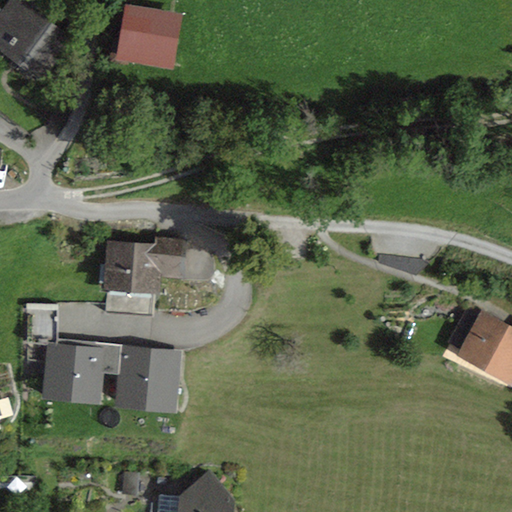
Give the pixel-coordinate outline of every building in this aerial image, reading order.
[(44,2),(40,0),(10,0),(0,16),(0,45),(53,79),(80,37),(39,10),(44,2)] [(190,13),(131,5),(124,60),(183,68),(190,13)] [(0,100),(4,104),(16,88),(0,76),(0,100)] [(4,104),(31,124),(43,108),(16,88),(4,104)] [(168,241),(114,239),(112,287),(165,289),(166,275),(190,276),(191,238),(172,237),(171,249),(167,249),(168,241)] [(431,263),(379,255),(378,263),(419,277),(431,263)] [(60,342),(60,340),(61,309),(30,309),(29,341),(52,342),(60,342)] [(466,313),(447,348),(511,381),(511,324),(484,310),(482,314),(466,313)] [(60,342),(52,342),(52,398),(111,403),(110,371),(117,372),(117,344),(60,340),(60,342)] [(186,350),(117,344),(117,372),(125,372),(125,406),(186,410),(186,350)] [(242,511),(244,499),(213,469),(187,495),(163,494),(161,511),(242,511)] [(125,471),(124,495),(141,495),(142,471),(125,471)]
